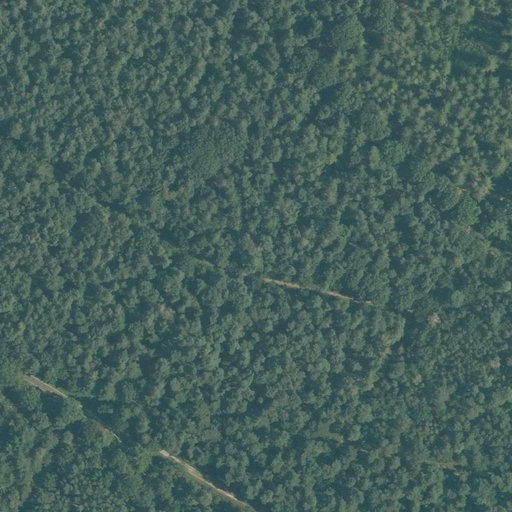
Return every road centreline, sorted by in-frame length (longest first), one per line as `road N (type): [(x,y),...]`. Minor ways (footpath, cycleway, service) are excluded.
road 1 (unclassified): [(168,511),(110,434),(0,361)]
road 2 (track): [(86,413),(260,511)]
